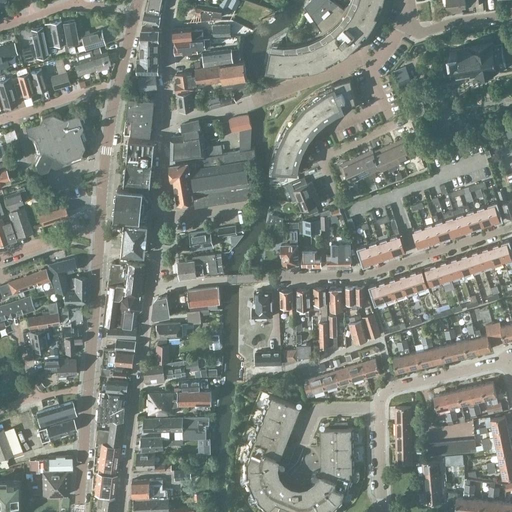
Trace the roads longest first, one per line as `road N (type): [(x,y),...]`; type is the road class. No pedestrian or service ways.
road 1 (residential): [(149,287),(368,274),(511,227)]
road 2 (residential): [(381,511),(381,397),(508,359)]
road 3 (residential): [(122,511),(149,287)]
road 4 (residential): [(337,202),(321,157),(391,125),(367,63)]
road 5 (residential): [(149,287),(165,117)]
road 6 (tertiary): [(87,390),(98,233)]
road 7 (tertiary): [(98,233),(118,84)]
road 8 (residential): [(0,28),(74,4),(136,10)]
road 9 (residential): [(0,120),(118,84)]
road 10 (tertiary): [(79,511),(87,390)]
